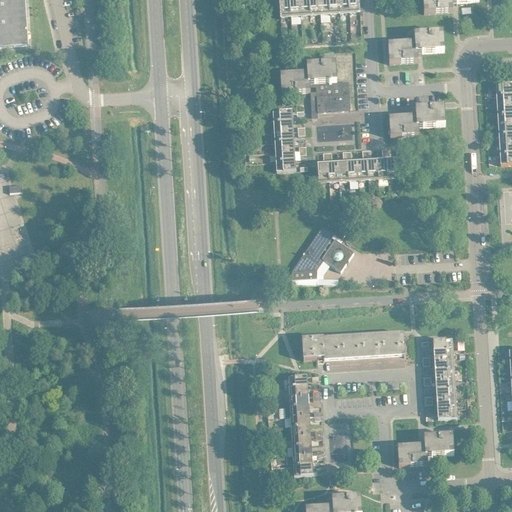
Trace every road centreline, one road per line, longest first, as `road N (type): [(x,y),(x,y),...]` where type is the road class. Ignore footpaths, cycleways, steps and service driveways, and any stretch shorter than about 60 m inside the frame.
road 1 (secondary): [(222,511),(194,96)]
road 2 (secondary): [(162,97),(187,511)]
road 3 (unclassified): [(492,479),(467,86)]
road 4 (residential): [(59,0),(86,95),(162,97)]
road 5 (residential): [(492,479),(396,485),(389,480),(386,412)]
